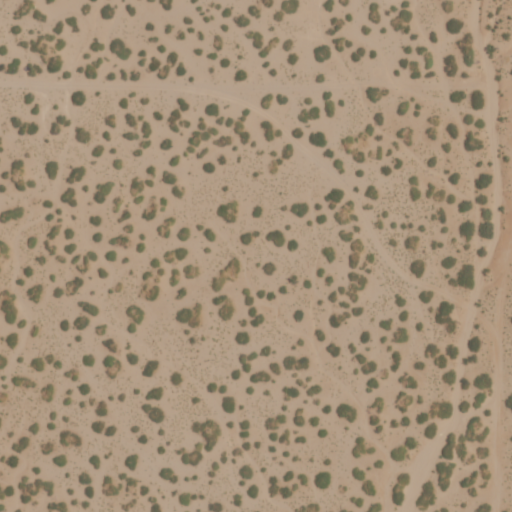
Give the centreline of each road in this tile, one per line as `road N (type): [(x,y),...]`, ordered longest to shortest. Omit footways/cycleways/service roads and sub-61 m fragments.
road 1 (residential): [(0,219),(156,202),(299,151),(426,97),(511,13)]
road 2 (residential): [(511,78),(0,74)]
